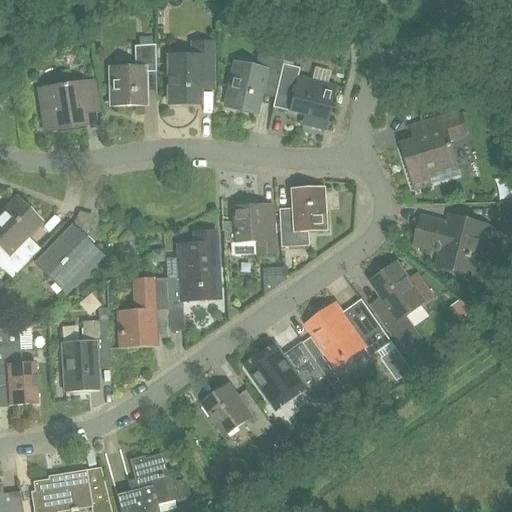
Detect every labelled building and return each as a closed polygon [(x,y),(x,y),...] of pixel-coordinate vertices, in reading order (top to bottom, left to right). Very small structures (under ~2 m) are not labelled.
[(287,48),(288,43),(277,40),(273,58),(283,61),(287,48)] [(287,48),(283,62),(293,64),(298,46),(288,43),(287,48)] [(193,59),(169,59),(169,105),(199,105),(199,77),(212,77),(212,44),(193,44),(193,59)] [(135,67),(112,68),(113,108),(144,107),(143,73),(156,73),(155,46),(134,47),(135,67)] [(234,66),(225,105),(257,113),(263,85),(277,88),(277,87),(282,66),(283,62),(283,61),(257,55),(254,71),(234,66)] [(299,70),(282,66),(277,87),(293,91),(297,77),(299,70)] [(325,132),(336,87),(297,77),(293,91),(288,112),(312,118),(310,128),(325,132)] [(53,115),(43,117),(45,133),(86,127),(83,109),(97,107),(93,81),(49,88),(53,115)] [(433,185),(431,180),(459,172),(450,141),(465,136),(458,114),(417,127),(421,140),(402,146),(415,190),(433,185)] [(281,249),(287,248),(309,247),(308,231),(325,230),(322,190),(292,192),(293,219),(279,220),(281,249)] [(14,200),(0,215),(0,267),(12,279),(33,257),(20,245),(39,225),(14,200)] [(235,257),(276,255),(273,206),(259,207),(259,206),(233,208),(234,222),(225,222),(226,245),(231,244),(232,254),(235,257)] [(422,219),(416,245),(442,252),(438,266),(473,275),(485,226),(451,217),(449,225),(422,219)] [(65,294),(102,256),(72,228),(36,265),(65,294)] [(166,280),(168,311),(183,310),(182,302),(214,300),(213,276),(218,276),(216,233),(194,234),(195,246),(178,247),(180,279),(166,280)] [(157,263),(165,262),(163,250),(152,252),(153,260),(157,263)] [(420,280),(412,286),(397,264),(371,282),(388,306),(376,314),(404,353),(421,341),(409,325),(408,325),(403,317),(421,304),(422,306),(433,298),(420,280)] [(168,311),(166,280),(153,281),(153,279),(134,280),(136,311),(118,312),(121,350),(154,348),(153,326),(155,326),(154,312),(168,311)] [(282,282),(263,283),(263,295),(282,282)] [(0,300),(0,316),(8,308),(0,300)] [(337,307),(330,311),(308,328),(335,367),(364,347),(372,359),(393,344),(363,303),(344,317),(337,307)] [(83,347),(63,348),(65,390),(98,388),(96,359),(111,358),(108,321),(82,323),(83,347)] [(21,365),(20,347),(19,328),(0,330),(0,380),(7,380),(8,407),(38,405),(36,364),(21,365)] [(276,409),(287,401),(304,389),(306,392),(304,393),(311,403),(315,404),(322,399),(321,397),(334,388),(317,363),(304,346),(304,345),(287,357),(284,359),(277,349),(271,354),(248,370),(276,409)] [(341,383),(323,359),(317,363),(334,388),(341,383)] [(408,365),(393,375),(397,381),(412,371),(408,365)] [(229,386),(203,404),(226,437),(245,423),(256,439),(273,427),(256,404),(246,411),(229,386)] [(308,450),(290,426),(279,434),(296,459),(308,450)] [(175,484),(171,473),(166,474),(161,457),(144,461),(143,459),(131,462),(139,490),(116,496),(120,511),(159,511),(156,502),(174,497),(175,501),(177,503),(188,500),(189,497),(185,483),(183,482),(175,484)] [(36,493),(32,494),(34,511),(61,511),(70,511),(76,511),(76,510),(91,507),(91,511),(111,511),(103,481),(88,484),(86,472),(49,478),(50,481),(34,484),(36,493)] [(2,484),(0,483),(0,511),(22,511),(21,502),(4,503),(2,484)]
